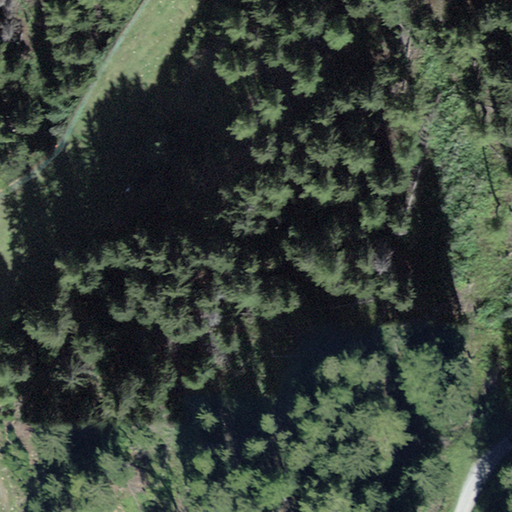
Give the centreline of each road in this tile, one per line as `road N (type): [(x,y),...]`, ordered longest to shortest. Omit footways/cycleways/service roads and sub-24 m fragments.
road 1 (track): [(123,511),(48,352),(30,186)]
road 2 (track): [(137,0),(30,186),(0,220)]
